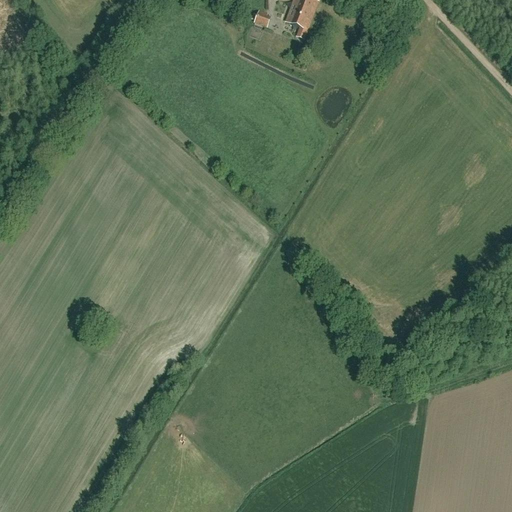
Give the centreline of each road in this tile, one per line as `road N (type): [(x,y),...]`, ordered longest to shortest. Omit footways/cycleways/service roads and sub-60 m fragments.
road 1 (unclassified): [(0,225),(148,0)]
road 2 (track): [(511,92),(425,0)]
